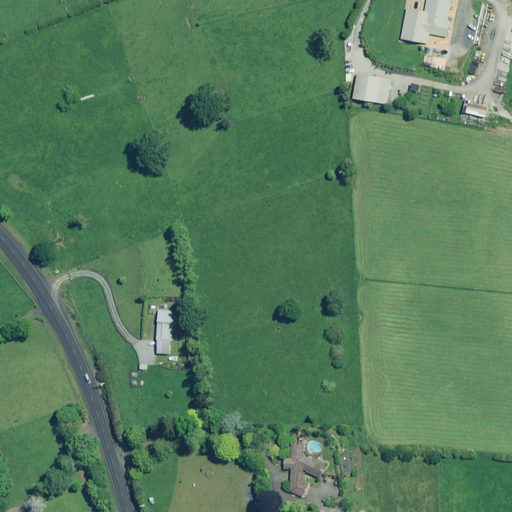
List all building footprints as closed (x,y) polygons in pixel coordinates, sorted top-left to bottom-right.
[(451,0),(426,0),(424,12),(406,9),(405,16),(407,16),(403,39),(427,44),(429,34),(447,37),(450,21),(448,21),(451,0)] [(390,79),(358,75),(354,99),(387,104),(390,79)] [(488,108),(462,103),(461,112),(486,117),(488,108)] [(172,311),(157,310),(157,318),(159,318),(157,354),(169,354),(172,311)] [(292,456),(284,458),(284,470),(292,471),(290,492),(305,497),(310,485),(305,483),(306,472),(320,479),(328,462),(306,456),(306,445),(292,445),(292,456)]
